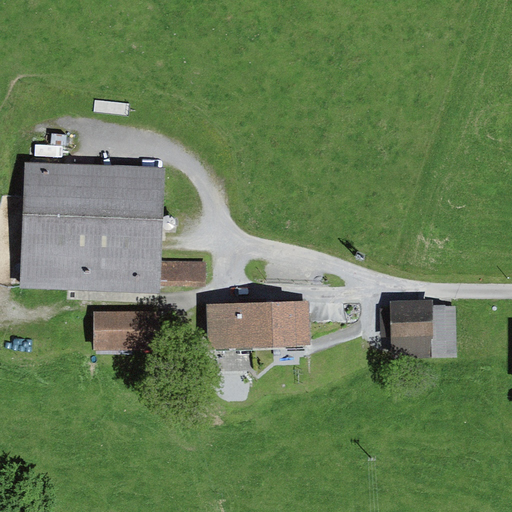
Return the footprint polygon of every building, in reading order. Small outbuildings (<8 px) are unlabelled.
[(164,171),(27,164),(21,288),(158,295),(159,285),(160,260),(164,171)] [(206,287),(207,262),(160,260),(159,285),(206,287)] [(434,301),(391,302),(393,359),(455,357),(454,307),(434,307),(434,301)] [(308,303),(207,306),(209,352),(310,349),(308,303)] [(160,318),(100,317),(99,361),(159,362),(160,318)]
